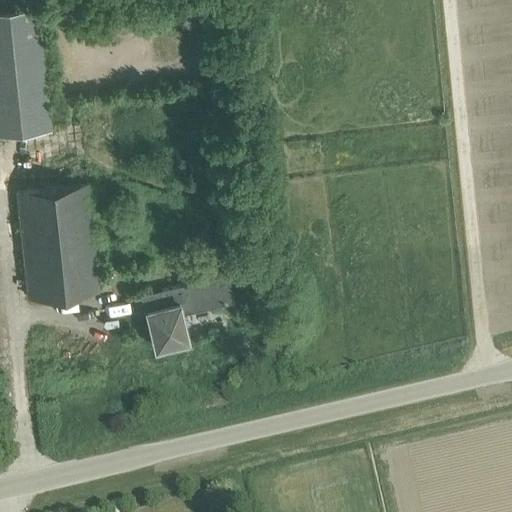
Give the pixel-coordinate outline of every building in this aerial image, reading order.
[(0,0),(0,131),(50,126),(40,36),(36,0),(0,0)] [(97,289),(86,183),(15,190),(27,296),(97,289)] [(155,257),(159,273),(174,270),(169,253),(155,257)] [(153,258),(139,259),(140,273),(154,272),(153,258)] [(149,323),(155,348),(188,340),(181,309),(200,305),(199,298),(210,295),(213,306),(233,301),(227,274),(148,292),(152,308),(146,309),(148,316),(149,316),(151,323),(149,323)]
